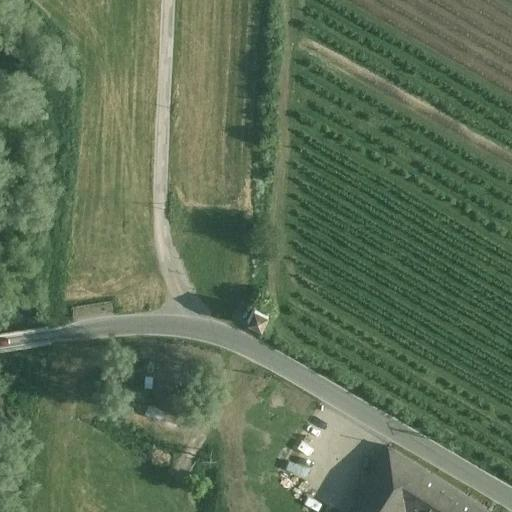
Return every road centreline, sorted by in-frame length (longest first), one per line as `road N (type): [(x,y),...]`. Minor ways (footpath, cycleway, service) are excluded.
road 1 (tertiary): [(0,342),(163,326),(220,336),(511,505)]
road 2 (track): [(187,328),(160,234),(168,0)]
